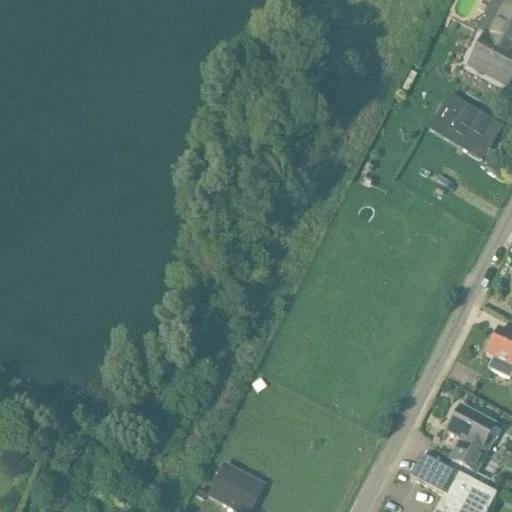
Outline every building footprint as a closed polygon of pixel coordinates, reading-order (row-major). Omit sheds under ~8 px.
[(511,4),(509,3),(490,41),(487,40),(472,67),(506,85),(511,73),(511,4)] [(502,130),(449,98),(429,133),(481,164),(502,130)] [(511,339),(497,332),(485,357),(493,361),(488,371),(510,382),(511,378),(511,339)] [(447,472),(485,491),(489,483),(475,476),(492,444),(487,442),(494,428),(460,410),(448,435),(461,442),(450,462),(452,463),(447,472)] [(485,491),(447,472),(447,473),(421,460),(410,482),(443,499),(436,511),(490,511),(497,499),(485,492),(485,491)] [(224,465),(206,499),(230,511),(251,511),(265,488),(224,465)] [(207,495),(199,491),(195,499),(203,503),(207,495)]
